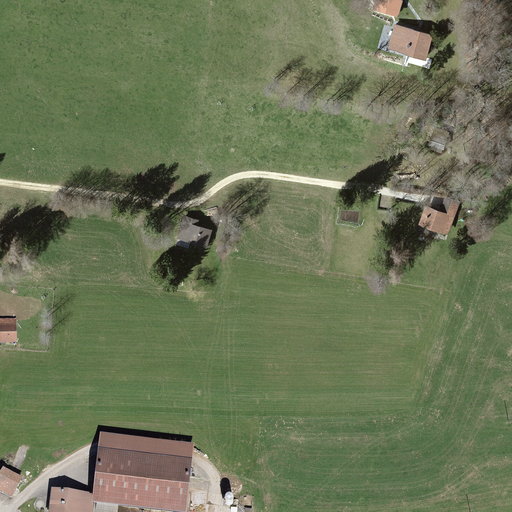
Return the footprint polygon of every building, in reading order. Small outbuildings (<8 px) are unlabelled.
[(395,24),(390,45),(426,53),(431,32),(395,24)] [(431,136),(427,147),(441,153),(445,142),(431,136)] [(424,203),(420,218),(449,228),(456,207),(448,205),(446,210),(424,203)] [(183,216),(178,235),(208,242),(212,223),(183,216)] [(15,320),(0,320),(0,340),(15,340),(15,320)] [(192,444),(100,433),(93,501),(185,511),(192,444)] [(1,469),(0,471),(0,488),(13,494),(20,477),(1,469)] [(51,489),(48,511),(89,511),(91,493),(51,489)]
